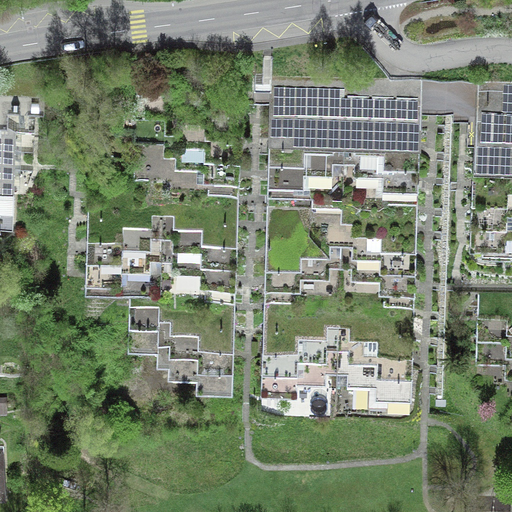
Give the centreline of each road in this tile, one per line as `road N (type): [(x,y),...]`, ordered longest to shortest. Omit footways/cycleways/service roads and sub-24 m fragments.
road 1 (tertiary): [(0,50),(337,0)]
road 2 (residential): [(511,50),(403,54),(386,40),(367,0)]
